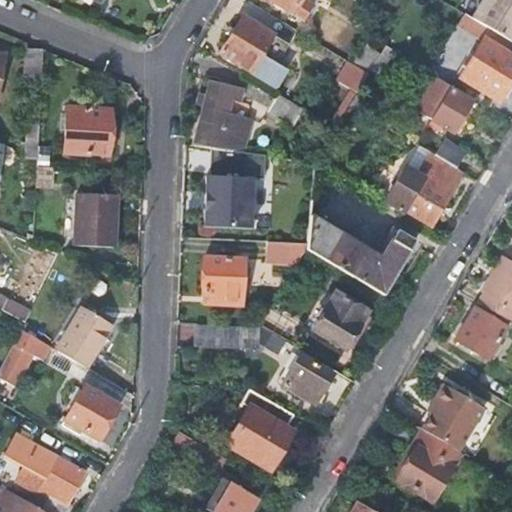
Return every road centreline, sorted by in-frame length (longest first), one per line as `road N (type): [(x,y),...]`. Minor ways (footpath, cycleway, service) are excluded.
road 1 (residential): [(102,511),(151,417),(165,77)]
road 2 (residential): [(511,161),(302,511)]
road 3 (residential): [(0,9),(165,77)]
